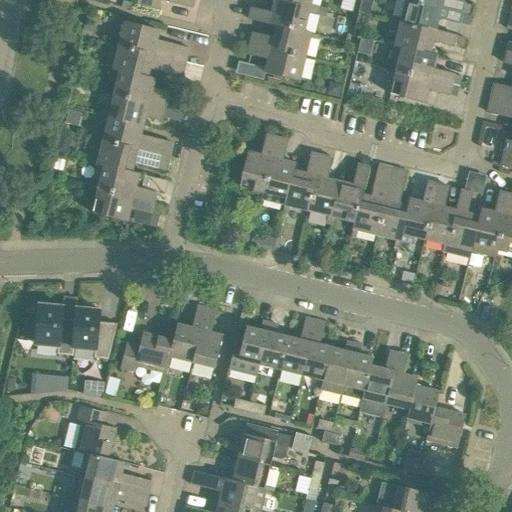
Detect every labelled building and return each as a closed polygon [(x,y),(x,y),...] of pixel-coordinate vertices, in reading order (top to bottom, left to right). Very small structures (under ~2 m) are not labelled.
[(194,0),(124,0),(124,2),(158,11),(161,0),(193,8),(194,0)] [(316,10),(276,0),(273,0),(271,13),(251,8),(248,18),(302,31),(307,13),(315,15),(316,10)] [(310,0),(276,0),(316,10),(323,12),(324,8),(309,4),(310,0)] [(408,0),(404,0),(400,22),(435,31),(438,17),(458,22),(459,22),(461,13),(408,0)] [(408,0),(461,13),(463,2),(452,0),(408,0)] [(470,15),(461,13),(459,22),(468,24),(470,15)] [(302,31),(248,18),(275,25),(272,38),(252,33),(250,43),(303,56),(308,37),(316,39),(317,36),(309,33),(302,32),(302,31)] [(435,31),(400,22),(395,40),(388,39),(387,43),(394,44),(394,45),(430,54),(433,41),(453,46),(453,45),(455,36),(435,31)] [(118,46),(185,62),(188,48),(156,41),(158,31),(124,23),(118,46)] [(91,35),(93,26),(86,24),(84,33),(91,35)] [(455,36),(453,45),(462,47),(465,38),(455,36)] [(303,56),(250,43),(247,54),(267,59),(263,71),(297,80),(303,56)] [(185,62),(118,46),(110,45),(105,68),(120,71),(120,72),(147,78),(149,68),(181,76),(185,62)] [(430,54),(394,45),(391,59),(400,61),(397,71),(451,84),(453,74),(433,69),(436,56),(430,54)] [(511,52),(508,52),(505,63),(500,62),(497,76),(511,80),(511,52)] [(451,84),(397,71),(392,94),(425,102),(428,89),(449,94),(451,84)] [(120,72),(115,95),(165,107),(168,93),(152,89),(154,79),(147,78),(120,72)] [(327,94),(338,97),(341,85),(330,82),(327,94)] [(511,88),(493,84),(490,98),(511,103),(511,88)] [(165,107),(115,95),(109,118),(143,126),(145,117),(161,121),(165,107)] [(511,103),(490,98),(486,112),(511,118),(511,103)] [(109,118),(104,142),(169,157),(172,143),(141,136),(143,126),(109,118)] [(262,193),(276,137),(267,135),(262,155),(248,153),(240,188),(262,193)] [(287,140),(276,137),(262,193),(286,199),(293,171),(295,164),(282,160),(287,140)] [(500,165),(511,167),(511,141),(506,140),(500,165)] [(169,157),(104,142),(98,165),(104,166),(132,173),(134,164),(166,171),(169,157)] [(293,171),(286,199),(283,213),(287,214),(289,207),(307,211),(321,155),(312,153),(307,174),(293,171)] [(331,158),(321,155),(307,211),(326,216),(324,224),(329,225),(339,182),(326,179),(331,158)] [(339,182),(329,225),(334,226),(336,218),(353,223),(352,229),(353,230),(362,195),(361,195),(368,167),(358,164),(353,186),(339,182)] [(362,195),(353,230),(351,238),(356,239),(358,231),(376,235),(392,169),(379,165),(372,197),(362,195)] [(132,173),(104,166),(99,190),(154,202),(156,193),(136,188),(139,175),(132,173)] [(392,169),(376,235),(395,240),(393,248),(397,250),(399,241),(408,206),(398,204),(406,172),(392,169)] [(408,206),(399,241),(413,244),(415,236),(424,238),(438,184),(428,181),(423,203),(410,200),(408,206)] [(511,183),(509,193),(493,255),(494,256),(495,249),(511,252),(511,183)] [(447,186),(438,184),(424,238),(444,243),(442,251),(446,251),(456,210),(442,206),(447,186)] [(154,202),(99,190),(93,214),(128,222),(131,209),(151,213),(154,202)] [(461,190),(456,210),(446,251),(468,257),(470,250),(479,215),(467,212),(472,193),(461,190)] [(480,215),(479,215),(470,250),(493,255),(509,193),(500,191),(495,212),(481,208),(480,215)] [(237,242),(249,245),(252,234),(240,231),(237,242)] [(249,245),(272,251),(275,238),(267,236),(266,238),(252,235),(249,245)] [(403,272),(400,282),(412,284),(414,274),(403,272)] [(473,286),(470,310),(482,311),(485,288),(473,286)] [(65,303),(40,301),(37,342),(60,344),(60,352),(75,353),(79,304),(78,304),(77,316),(64,315),(65,303)] [(103,306),(79,304),(75,353),(76,353),(77,345),(98,347),(98,355),(113,356),(121,320),(102,318),(103,306)] [(175,334),(170,357),(194,363),(206,308),(197,306),(192,328),(177,324),(175,334)] [(216,310),(206,308),(194,363),(214,367),(222,335),(211,332),(216,310)] [(299,339),(288,337),(280,369),(301,374),(314,320),(305,318),(299,339)] [(314,320),(301,374),(322,379),(330,347),(319,344),(324,323),(314,320)] [(269,323),(262,321),(260,330),(246,326),(241,347),(234,346),(228,369),(257,376),(259,364),(269,323)] [(269,323),(259,364),(280,369),(288,337),(275,333),(277,324),(269,323)] [(175,334),(160,330),(158,337),(143,333),(140,346),(127,343),(120,368),(134,372),(136,366),(166,373),(170,357),(175,334)] [(330,347),(322,379),(322,380),(319,390),(340,396),(353,343),(346,341),(343,350),(330,347)] [(353,343),(340,396),(362,401),(371,366),(373,358),(359,354),(361,345),(353,343)] [(371,366),(362,401),(360,412),(382,418),(385,405),(398,353),(389,351),(384,369),(371,366)] [(408,355),(398,353),(385,405),(409,411),(417,387),(419,378),(403,374),(408,355)] [(69,376),(48,374),(46,393),(53,392),(68,390),(69,376)] [(417,387),(409,411),(407,419),(430,425),(436,408),(439,391),(417,387)] [(247,412),(249,402),(236,399),(233,408),(247,412)] [(265,406),(249,402),(247,412),(263,415),(265,406)] [(201,404),(197,406),(196,413),(207,416),(209,405),(201,404)] [(82,422),(75,452),(108,459),(115,429),(103,425),(106,413),(80,406),(76,421),(82,422)] [(436,408),(430,425),(426,441),(431,442),(457,449),(465,415),(436,408)] [(331,433),(334,423),(319,419),(316,429),(331,433)] [(349,427),(334,423),(331,433),(346,437),(349,427)] [(238,459),(271,466),(273,458),(280,459),(285,457),(290,438),(278,435),(279,433),(262,429),(259,438),(244,434),(238,459)] [(320,443),(336,447),(338,436),(323,432),(320,443)] [(347,457),(363,461),(365,452),(350,448),(347,457)] [(108,459),(75,452),(71,467),(87,471),(85,479),(149,495),(152,481),(122,474),(125,463),(108,459)] [(238,459),(232,481),(265,490),(271,466),(238,459)] [(311,476),(320,478),(324,463),(315,461),(311,476)] [(417,474),(419,465),(404,461),(402,470),(417,474)] [(419,465),(417,474),(432,478),(434,468),(419,465)] [(259,511),(265,490),(232,481),(194,472),(191,485),(221,493),(218,503),(254,511),(259,511)] [(76,476),(70,500),(113,510),(116,500),(145,507),(149,495),(85,479),(76,476)] [(320,478),(311,476),(307,491),(317,493),(320,478)] [(329,479),(325,494),(334,496),(338,481),(329,479)] [(392,509),(402,511),(426,511),(430,494),(398,486),(382,483),(377,505),(384,507),(392,509)] [(70,500),(66,511),(112,511),(113,510),(70,500)] [(254,511),(218,503),(216,511),(210,511),(185,506),(183,511),(254,511)] [(323,503),(320,511),(330,511),(332,505),(323,503)]
